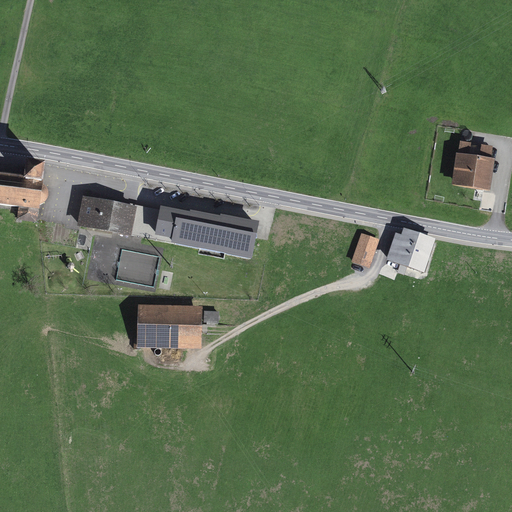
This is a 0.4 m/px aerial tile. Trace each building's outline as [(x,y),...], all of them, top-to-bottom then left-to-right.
[(461,146),(458,156),(468,159),(471,148),(461,146)] [(495,163),(456,157),(452,183),(492,188),(495,163)] [(19,181),(0,178),(0,206),(40,212),(46,207),(47,198),(42,194),(46,167),(21,164),(19,181)] [(161,215),(82,201),(77,231),(93,234),(155,243),(161,215)] [(435,245),(399,234),(389,267),(425,278),(435,245)] [(201,311),(137,310),(136,352),(200,353),(201,311)] [(204,325),(219,326),(219,316),(204,315),(204,325)]
